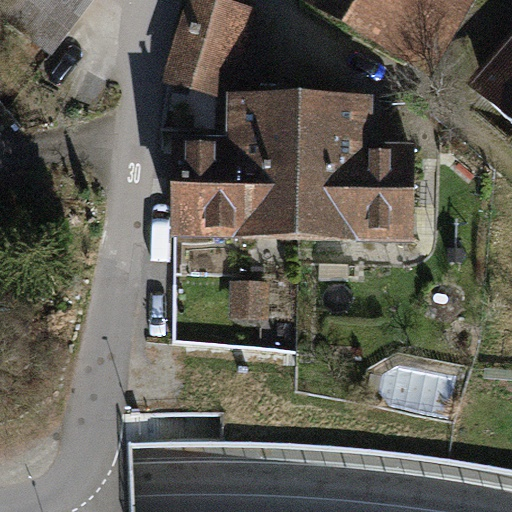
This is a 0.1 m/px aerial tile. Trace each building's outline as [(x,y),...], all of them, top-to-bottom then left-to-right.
[(82,0),(5,0),(0,6),(0,10),(46,47),(82,0)] [(205,0),(191,0),(170,75),(220,89),(242,10),(205,0)] [(310,0),(413,59),(447,0),(310,0)] [(511,121),(511,77),(490,102),(511,121)] [(239,99),(240,151),(238,236),(298,237),(300,100),(239,99)] [(361,101),(300,100),(298,237),(411,238),(412,156),(360,155),(361,101)] [(206,150),(177,150),(175,234),(205,235),(206,150)] [(240,151),(206,150),(205,235),(238,236),(240,151)] [(237,287),(236,316),(261,317),(262,288),(237,287)]
